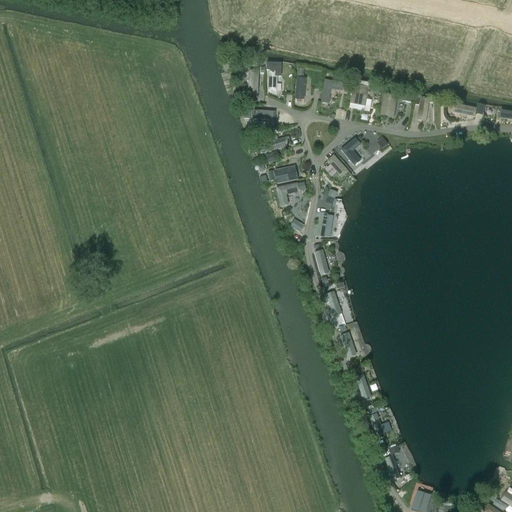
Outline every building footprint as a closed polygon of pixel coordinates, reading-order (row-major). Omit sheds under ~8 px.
[(511,0),(500,0),(499,3),(511,9),(511,0)] [(327,19),(324,31),(343,35),(344,30),(349,7),(336,5),(333,20),(327,19)] [(349,7),(344,30),(356,33),(355,37),(361,38),(364,27),(358,26),(361,10),(349,7)] [(381,30),(378,42),(385,43),(386,39),(398,41),(403,18),(390,16),(387,32),(381,30)] [(403,18),(398,41),(410,44),(409,48),(415,50),(418,38),(412,37),(415,21),(403,18)] [(435,42),(433,53),(451,57),(452,53),(457,30),(444,27),(441,43),(435,42)] [(457,30),(452,53),(464,55),(463,59),(469,61),(472,49),(466,48),(469,32),(457,30)] [(489,53),(487,64),(493,66),(494,61),(506,64),(511,41),(498,38),(495,54),(489,53)] [(281,63),(265,63),(265,71),(268,70),(268,93),(276,93),(276,71),(281,71),(281,63)] [(247,95),(257,95),(258,71),(248,71),(247,95)] [(305,79),(296,78),(294,100),(303,100),(305,79)] [(324,81),(321,103),(328,104),(330,90),(341,91),(342,84),(324,81)] [(353,86),(350,104),(365,106),(368,89),(353,86)] [(396,97),(383,94),(379,117),(392,119),(396,97)] [(429,100),(421,99),(417,121),(425,122),(429,100)] [(455,105),(453,113),(475,118),(477,110),(455,105)] [(254,112),(253,120),(273,121),(274,113),(254,112)] [(511,113),(498,112),(497,120),(511,121),(511,113)] [(382,149),(388,144),(383,137),(377,142),(382,149)] [(266,144),(268,152),(290,146),(288,138),(266,144)] [(359,146),(354,140),(340,151),(353,167),(359,162),(351,153),(359,146)] [(334,158),(328,163),(341,178),(347,173),(334,158)] [(288,168),(274,171),(277,184),(296,180),(295,174),(290,175),(288,168)] [(275,189),(279,208),(288,206),(286,195),(299,193),(297,184),(275,189)] [(322,201),(334,204),(337,192),(325,189),(322,201)] [(327,215),(319,214),(316,235),(324,237),(327,215)] [(290,226),(300,233),(304,225),(294,219),(290,226)] [(322,251),(314,253),(320,275),(328,273),(322,251)] [(334,292),(326,295),(333,318),(341,315),(334,292)] [(345,323),(353,322),(350,303),(342,305),(345,323)] [(348,334),(340,337),(348,358),(355,355),(348,334)] [(363,376),(355,378),(362,401),(370,398),(363,376)] [(376,414),(368,417),(376,440),(384,437),(376,414)] [(392,457),(384,459),(392,482),(400,479),(392,457)] [(426,511),(432,496),(423,493),(417,511),(426,511)] [(511,496),(506,493),(501,500),(511,507),(511,496)] [(504,510),(507,505),(499,500),(495,504),(504,510)]
